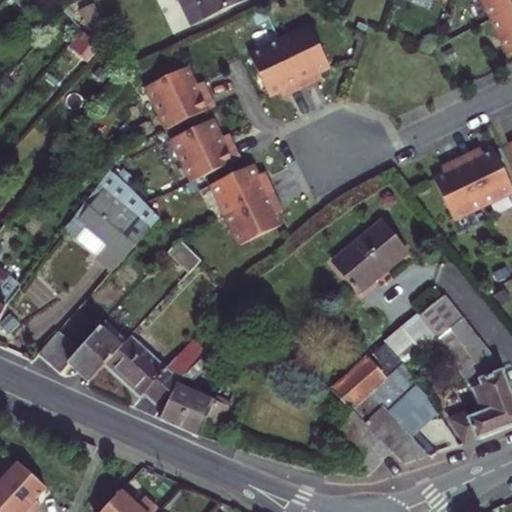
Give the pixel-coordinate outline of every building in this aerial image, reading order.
[(173,0),(187,28),(245,1),(245,0),(173,0)] [(511,0),(480,0),(489,18),(511,7),(511,0)] [(511,7),(489,18),(505,51),(511,47),(511,7)] [(311,26),(280,41),(302,88),(316,82),(313,75),(320,72),(330,67),(311,26)] [(280,41),(249,55),(269,96),(279,91),(286,88),(289,94),(302,88),(280,41)] [(164,131),(204,112),(192,86),(184,69),(144,88),(164,131)] [(313,75),(316,82),(319,80),(323,78),(320,72),(313,75)] [(201,82),(192,86),(204,112),(213,107),(207,95),(201,82)] [(286,88),(279,91),(282,98),(286,96),(289,94),(286,88)] [(220,122),(213,107),(204,112),(216,137),(225,132),(220,122)] [(204,112),(164,131),(185,174),(225,154),(216,137),(204,112)] [(483,157),(479,159),(482,165),(489,162),(486,156),(483,157)] [(479,159),(465,165),(487,212),(511,200),(511,184),(499,157),(489,162),(482,165),(479,159)] [(252,165),(211,185),(225,215),(273,192),(266,179),(260,182),(257,175),(252,165)] [(487,212),(465,165),(452,172),(455,178),(448,181),(437,186),(457,227),(487,212)] [(82,214),(74,224),(83,231),(88,225),(111,244),(103,253),(102,255),(119,269),(128,259),(162,220),(149,207),(132,190),(114,172),(101,189),(82,214)] [(263,172),(257,175),(260,182),(266,179),(264,175),(263,172)] [(448,174),(445,175),(448,181),(455,178),(452,172),(448,174)] [(273,192),(225,215),(240,246),(281,226),(276,216),(273,209),(279,206),(273,192)] [(279,206),(273,209),(276,216),(282,213),(280,209),(279,206)] [(328,257),(353,291),(380,270),(404,252),(379,219),(328,257)] [(111,244),(88,225),(83,231),(81,233),(94,245),(103,253),(111,244)] [(0,249),(0,331),(12,304),(23,290),(19,287),(18,283),(14,279),(10,280),(0,272),(0,253),(2,251),(0,249)] [(495,436),(511,429),(511,399),(503,373),(442,300),(416,323),(472,393),(482,417),(448,428),(465,448),(495,436)] [(114,320),(109,326),(130,346),(136,339),(114,320)] [(109,326),(89,348),(77,362),(87,371),(99,381),(109,368),(130,346),(109,326)] [(89,348),(67,329),(47,352),(69,371),(77,362),(89,348)] [(130,346),(109,368),(131,388),(146,400),(150,395),(162,406),(181,386),(195,372),(182,359),(170,370),(136,339),(130,346)] [(247,353),(240,346),(206,381),(212,387),(247,353)] [(331,394),(355,418),(394,458),(404,468),(415,465),(429,460),(368,398),(403,369),(385,348),(331,394)] [(282,390),(275,382),(270,387),(276,394),(282,390)] [(162,406),(168,413),(164,421),(180,429),(183,430),(200,397),(181,386),(162,406)] [(234,411),(200,397),(183,430),(195,435),(202,438),(207,428),(222,435),(234,411)] [(394,458),(355,418),(333,438),(372,477),(377,477),(394,458)] [(0,474),(0,497),(15,511),(32,511),(35,509),(29,504),(33,501),(47,486),(19,460),(3,477),(0,474)] [(138,505),(123,491),(103,511),(156,511),(159,509),(146,497),(138,505)] [(0,511),(15,511),(0,497),(0,511)]
